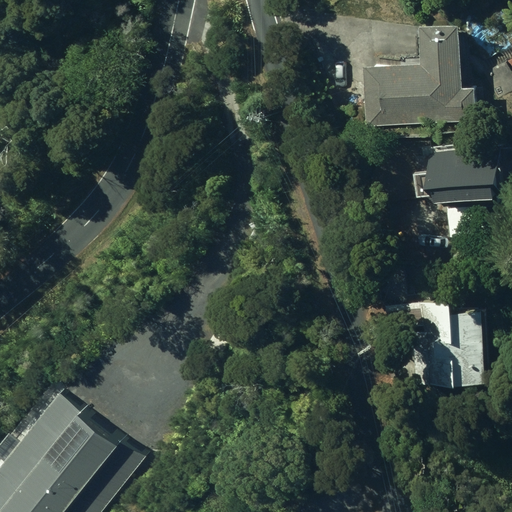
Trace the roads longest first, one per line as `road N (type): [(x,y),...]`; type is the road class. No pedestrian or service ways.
road 1 (residential): [(398,511),(380,483),(245,0)]
road 2 (residential): [(179,0),(154,107),(129,167),(94,214),(0,299)]
